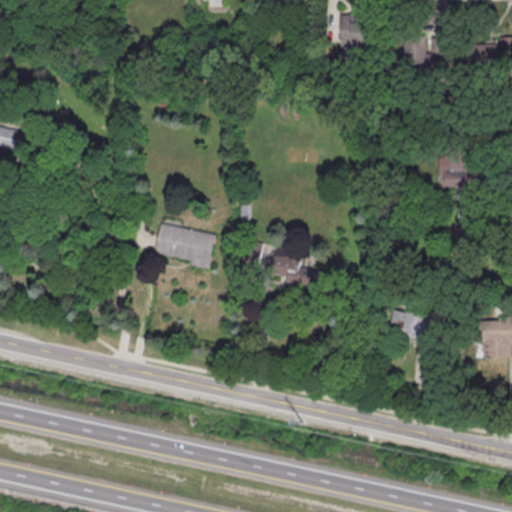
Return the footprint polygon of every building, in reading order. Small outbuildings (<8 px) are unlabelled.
[(338,14),(338,43),(374,43),(374,22),(367,22),(367,14),(338,14)] [(21,128),(0,124),(0,147),(17,150),(21,128)] [(444,186),(478,186),(478,166),(470,166),(470,155),(451,155),(451,168),(444,168),(444,186)] [(216,233),(159,221),(153,252),(191,259),(190,264),(209,268),(216,233)] [(288,276),(287,283),(322,290),(325,271),(301,266),(303,253),(263,244),(258,269),(288,276)] [(390,333),(433,342),(438,317),(395,308),(390,333)] [(511,317),(481,318),(481,357),(511,356),(511,317)]
